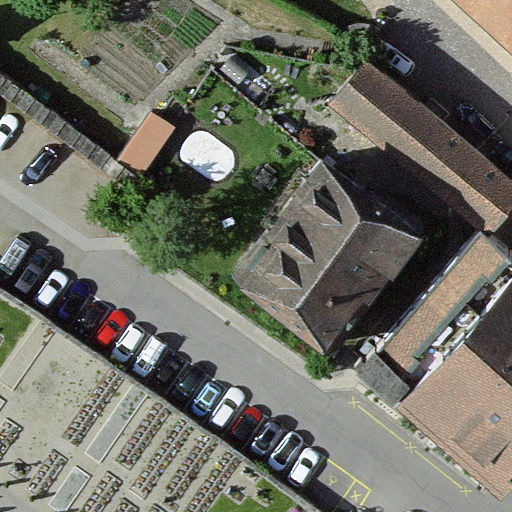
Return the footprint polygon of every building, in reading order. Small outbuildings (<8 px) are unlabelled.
[(511,0),(480,0),(511,29),(511,0)] [(511,190),(511,187),(361,55),(322,98),(474,225),(511,190)] [(418,219),(318,145),(228,265),(328,340),(418,219)] [(474,225),(340,361),(377,396),(510,261),(474,225)] [(511,444),(511,262),(510,261),(377,396),(478,485),(509,448),(511,444)]
